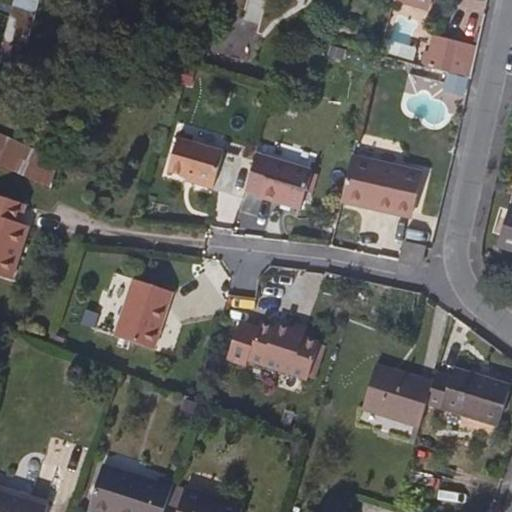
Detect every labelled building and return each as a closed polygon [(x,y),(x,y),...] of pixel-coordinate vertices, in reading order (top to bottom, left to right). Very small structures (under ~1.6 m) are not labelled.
[(410,66),(422,26),(390,16),(376,58),(410,66)] [(453,77),(459,50),(442,45),(435,72),(453,77)] [(210,189),(221,148),(174,136),(164,170),(182,175),(191,177),(190,183),(210,189)] [(0,137),(0,168),(46,182),(54,153),(0,137)] [(304,187),(309,169),(253,151),(242,188),(256,192),(256,197),(298,208),(304,187)] [(417,209),(427,170),(354,153),(344,198),(365,203),(367,198),(417,209)] [(313,190),(318,172),(309,169),(304,187),(313,190)] [(190,183),(191,177),(182,175),(181,181),(190,183)] [(0,272),(5,274),(18,220),(14,219),(18,199),(0,195),(0,272)] [(417,209),(367,198),(365,203),(416,215),(417,209)] [(511,207),(508,206),(494,248),(511,253),(511,207)] [(12,276),(26,222),(18,220),(5,274),(12,276)] [(426,265),(431,244),(412,238),(407,260),(426,265)] [(155,352),(170,292),(131,282),(115,340),(155,352)] [(102,317),(119,321),(126,287),(109,283),(102,317)] [(309,381),(321,346),(307,341),(294,336),(295,331),(277,325),(274,330),(261,326),(259,331),(240,324),(228,359),(247,365),(249,359),(276,369),(309,381)] [(307,341),(311,328),(298,324),(295,331),(294,336),(307,341)] [(426,406),(432,384),(374,366),(359,410),(419,428),(423,417),(426,406)] [(497,427),(509,387),(450,370),(448,376),(436,374),(432,384),(426,406),(497,427)] [(165,511),(169,499),(155,494),(158,481),(104,464),(90,508),(103,511),(165,511)] [(0,511),(46,511),(51,500),(0,483),(0,511)] [(241,511),(242,509),(186,490),(182,503),(169,499),(165,511),(241,511)]
